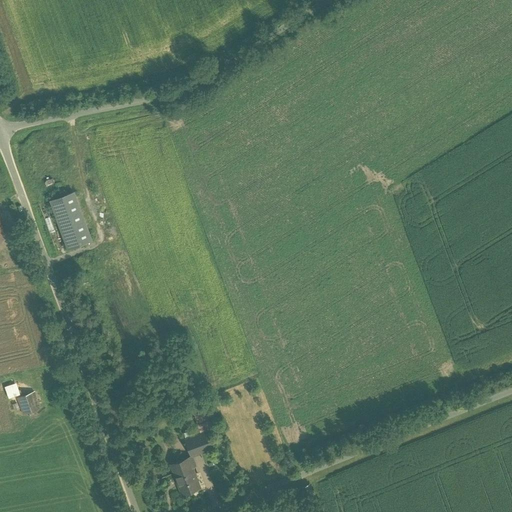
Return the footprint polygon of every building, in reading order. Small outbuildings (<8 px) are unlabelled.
[(74,193),(51,201),(68,246),(91,238),(74,193)] [(34,391),(18,397),(24,414),(29,412),(31,418),(39,415),(37,409),(40,408),(34,391)] [(206,406),(197,409),(199,414),(195,415),(198,424),(211,419),(206,406)] [(202,434),(186,439),(192,455),(207,449),(202,434)] [(189,458),(172,465),(175,472),(191,466),(189,458)] [(175,472),(182,493),(200,486),(192,466),(191,466),(175,472)] [(301,486),(307,502),(316,499),(311,483),(301,486)]
